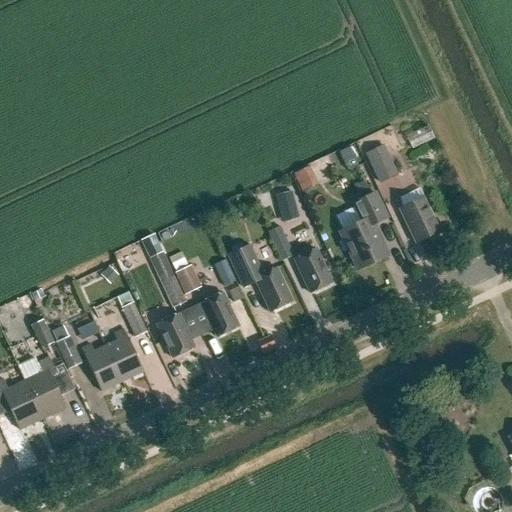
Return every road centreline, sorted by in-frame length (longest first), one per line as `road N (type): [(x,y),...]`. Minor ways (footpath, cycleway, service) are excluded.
road 1 (tertiary): [(0,495),(511,255)]
road 2 (track): [(511,237),(404,0)]
